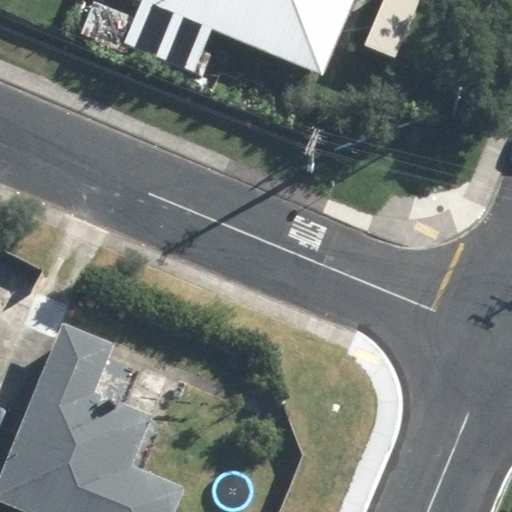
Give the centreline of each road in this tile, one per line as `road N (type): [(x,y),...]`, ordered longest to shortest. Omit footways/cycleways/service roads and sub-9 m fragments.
road 1 (residential): [(0,125),(500,339)]
road 2 (residential): [(429,511),(500,339)]
